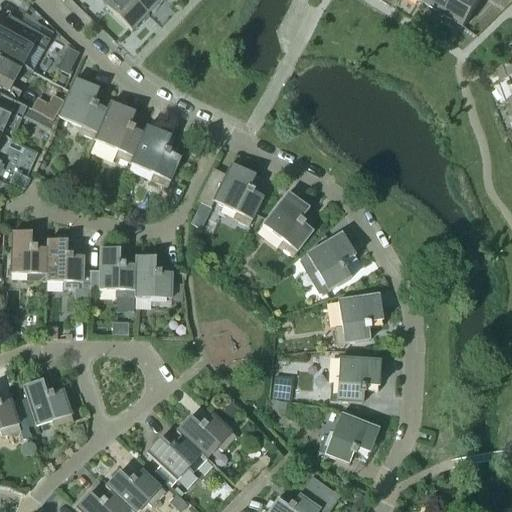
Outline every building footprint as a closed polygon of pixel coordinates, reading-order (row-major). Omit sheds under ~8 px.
[(131,34),(146,17),(128,0),(114,0),(105,9),(131,34)] [(128,0),(146,17),(162,1),(161,0),(128,0)] [(443,18),(449,8),(454,0),(427,0),(424,6),(443,18)] [(463,30),(480,0),(454,0),(449,8),(443,18),(463,30)] [(50,42),(8,19),(2,31),(0,29),(0,56),(22,69),(34,47),(44,53),(50,42)] [(511,60),(511,69),(496,76),(511,117),(511,49),(508,51),(511,60)] [(67,50),(56,70),(67,76),(78,55),(67,50)] [(0,97),(15,105),(21,94),(11,88),(22,69),(0,56),(0,97)] [(93,143),(106,113),(96,109),(98,106),(96,106),(101,94),(73,82),(57,120),(81,130),(78,136),(93,143)] [(15,105),(0,97),(0,138),(11,144),(21,122),(22,119),(48,133),(52,124),(44,120),(37,116),(26,110),(15,105)] [(130,166),(142,136),(133,132),(134,129),(132,129),(137,117),(109,105),(106,113),(93,143),(117,153),(114,159),(130,166)] [(43,107),(37,116),(44,120),(52,124),(57,115),(43,107)] [(167,189),(180,159),(169,155),(170,153),(169,152),(174,140),(146,128),(142,136),(130,166),(154,176),(151,182),(167,189)] [(212,173),(196,205),(211,212),(213,206),(235,216),(232,222),(247,230),(262,201),(251,196),(253,194),(251,193),(257,182),(229,168),(224,179),(212,173)] [(291,261),(311,236),(302,229),(304,227),(303,226),(310,216),(286,197),(261,229),(282,245),(277,250),(291,261)] [(10,235),(9,276),(26,277),(26,284),(45,284),(46,252),(35,252),(35,249),(34,249),(34,236),(10,235)] [(321,299),(349,283),(343,273),(345,271),(344,270),(355,263),(340,237),(305,258),(299,261),(301,263),(300,264),(312,284),(321,299)] [(46,252),(45,284),(62,285),(62,292),(73,292),(73,304),(89,305),(89,290),(90,274),(82,274),(82,260),(71,260),(71,257),(69,257),(70,244),(46,244),(46,252)] [(90,274),(89,290),(98,290),(98,293),(116,293),(115,300),(134,301),(135,269),(124,269),(125,266),(123,266),(123,253),(99,252),(99,275),(90,274)] [(135,269),(134,301),(151,302),(151,309),(170,309),(171,277),(160,276),(160,274),(158,274),(159,261),(135,260),(135,269)] [(335,348),(367,344),(366,333),(368,333),(368,331),(381,329),(377,299),(337,304),(340,330),(333,331),(335,348)] [(1,330),(1,344),(15,344),(16,335),(11,330),(1,330)] [(376,395),(378,364),(338,362),(336,388),(329,387),(328,405),(360,407),(361,395),(364,396),(364,394),(376,395)] [(274,379),(271,401),(290,404),(290,398),(284,397),(286,380),(274,379)] [(44,384),(22,391),(24,399),(19,400),(28,425),(32,424),(34,430),(51,425),(53,431),(59,429),(71,426),(72,425),(62,395),(51,398),(50,395),(48,396),(44,384)] [(270,403),(269,411),(285,414),(287,406),(270,403)] [(0,438),(1,441),(20,435),(9,404),(0,407),(0,438)] [(192,417),(176,435),(182,441),(205,463),(217,451),(222,456),(236,441),(213,419),(205,427),(203,425),(201,426),(192,417)] [(366,460),(377,432),(339,417),(329,441),(323,438),(316,455),(346,467),(351,456),(353,457),(354,456),(366,460)] [(162,438),(146,455),(159,468),(153,474),(169,490),(175,484),(187,471),(192,476),(205,463),(182,441),(175,448),(172,446),(171,447),(162,438)] [(121,473),(105,490),(111,496),(127,511),(140,511),(146,506),(151,511),(165,497),(141,474),(134,482),(132,480),(130,482),(121,473)] [(278,500),(268,511),(330,511),(339,500),(311,481),(298,498),(289,506),(288,507),(278,500)] [(75,511),(127,511),(111,496),(104,504),(101,501),(100,503),(91,494),(75,511)] [(356,494),(350,502),(361,510),(368,502),(356,494)] [(176,497),(168,505),(175,511),(183,511),(187,508),(176,497)]
